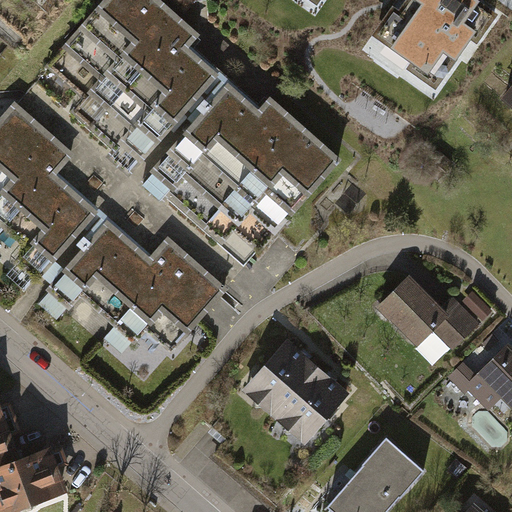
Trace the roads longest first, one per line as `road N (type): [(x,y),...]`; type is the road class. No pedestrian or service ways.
road 1 (residential): [(135,454),(244,327),(382,245),(439,248),(471,266),(511,307)]
road 2 (residential): [(0,341),(135,454)]
